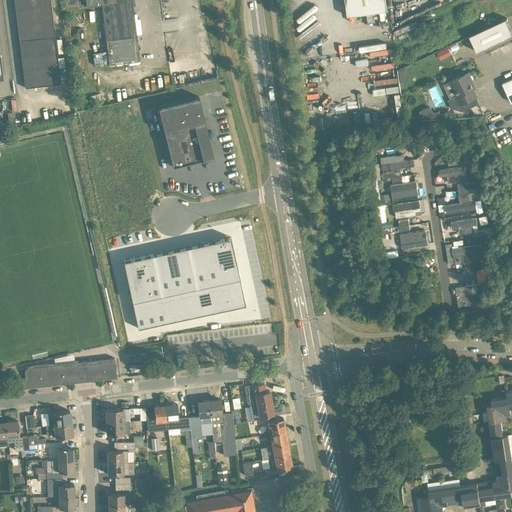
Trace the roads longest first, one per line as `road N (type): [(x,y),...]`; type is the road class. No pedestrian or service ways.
road 1 (secondary): [(312,363),(256,9)]
road 2 (residential): [(86,392),(290,369)]
road 3 (tertiary): [(312,363),(419,349),(511,352)]
road 4 (secondary): [(339,511),(312,363)]
road 5 (unclassified): [(290,369),(318,511)]
road 6 (residential): [(89,511),(86,392)]
